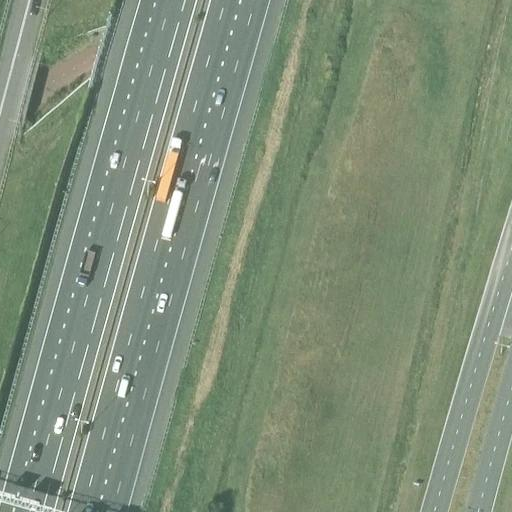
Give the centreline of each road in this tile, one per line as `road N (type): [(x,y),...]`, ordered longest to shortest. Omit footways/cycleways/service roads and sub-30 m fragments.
road 1 (motorway): [(173,0),(28,511)]
road 2 (motorway): [(101,511),(243,0)]
road 3 (secondary): [(511,243),(433,511)]
road 4 (secondary): [(477,511),(511,385)]
road 5 (primary): [(0,117),(29,0)]
